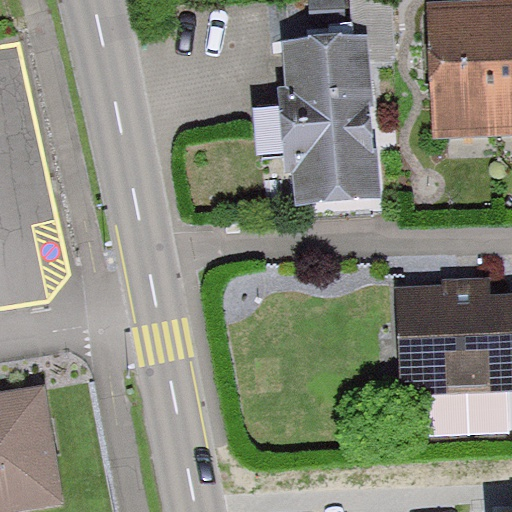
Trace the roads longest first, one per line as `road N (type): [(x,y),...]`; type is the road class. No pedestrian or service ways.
road 1 (residential): [(149,258),(190,244),(511,237)]
road 2 (tertiary): [(149,258),(94,0)]
road 3 (tertiary): [(197,511),(149,258)]
road 4 (unknown): [(110,75),(203,61),(258,15),(295,7)]
